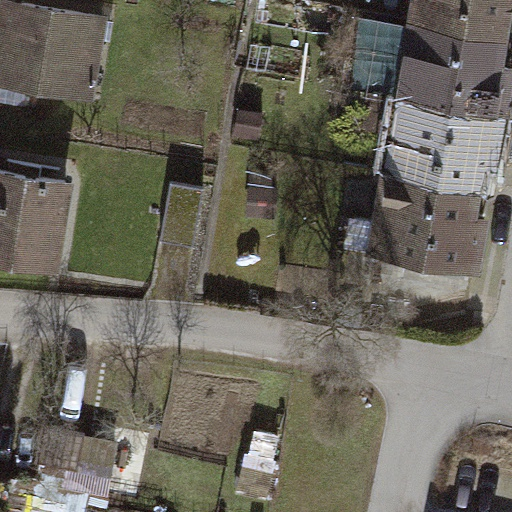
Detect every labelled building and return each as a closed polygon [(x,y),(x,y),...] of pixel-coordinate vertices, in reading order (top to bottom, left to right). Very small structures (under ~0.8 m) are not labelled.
[(106,12),(30,0),(0,0),(0,4),(0,78),(93,93),(106,12)] [(511,0),(418,0),(415,20),(505,36),(510,6),(511,6),(511,0)] [(415,20),(401,97),(505,115),(511,74),(511,67),(500,66),(505,36),(415,20)] [(505,115),(401,97),(387,174),(478,189),(483,159),(497,162),(505,115)] [(0,256),(57,265),(70,177),(0,166),(0,256)] [(387,174),(374,250),(478,269),(486,222),(473,219),(478,189),(387,174)] [(205,187),(172,181),(162,239),(195,244),(205,187)]
